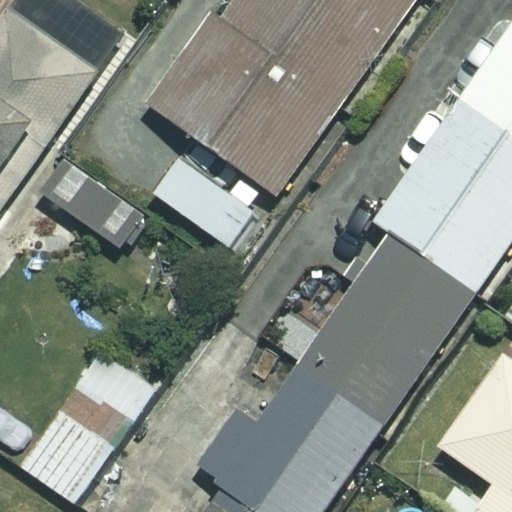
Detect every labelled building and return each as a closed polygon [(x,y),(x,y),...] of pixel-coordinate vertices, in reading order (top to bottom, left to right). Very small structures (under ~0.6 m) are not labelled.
[(0,240),(143,32),(96,0),(26,0),(0,38),(0,240)] [(251,259),(437,0),(253,0),(236,25),(227,18),(163,107),(209,141),(167,199),(251,259)] [(261,511),(342,511),(511,269),(511,55),(392,229),(407,239),(274,430),(252,415),(213,471),(240,489),(237,494),(261,511)] [(149,209),(79,164),(55,202),(125,247),(149,209)] [(165,386),(113,351),(32,472),(84,507),(165,386)] [(511,511),(511,376),(457,452),(510,490),(494,511),(511,511)] [(261,511),(237,494),(224,511),(261,511)]
